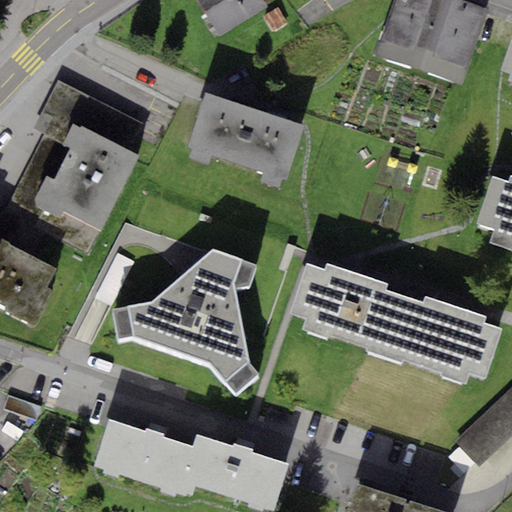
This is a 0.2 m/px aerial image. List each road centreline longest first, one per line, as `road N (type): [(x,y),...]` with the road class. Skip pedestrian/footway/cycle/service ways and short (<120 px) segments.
road 1 (residential): [(0,352),(469,505),(485,505),(511,479)]
road 2 (secondary): [(0,88),(56,31),(103,0)]
